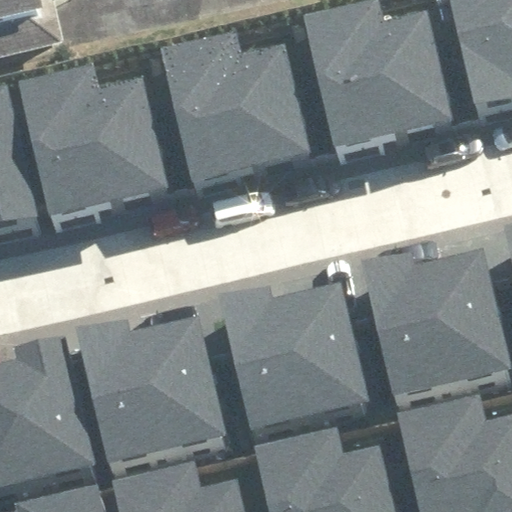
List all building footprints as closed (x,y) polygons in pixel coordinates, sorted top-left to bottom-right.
[(0,0),(0,77),(57,62),(40,0),(0,0)] [(511,0),(457,0),(484,121),(511,114),(511,0)] [(350,158),(471,131),(448,29),(408,37),(402,10),(321,28),(350,158)] [(197,188),(318,162),(295,59),(255,68),(249,41),(168,59),(197,188)] [(54,223),(175,196),(152,94),(112,102),(106,75),(26,93),(54,223)] [(0,235),(46,225),(18,96),(0,99),(0,235)] [(420,267),(372,279),(406,411),(511,384),(511,333),(495,265),(424,282),(420,267)] [(276,297),(228,309),(261,441),(380,412),(350,295),(280,312),(276,297)] [(135,333),(87,345),(120,477),(239,447),(210,330),(139,348),(135,333)] [(0,504),(106,478),(73,346),(26,358),(29,373),(0,380),(0,504)] [(511,511),(511,430),(489,436),(482,408),(399,428),(419,511),(511,511)] [(404,511),(391,457),(351,466),(344,438),(261,458),(273,511),(404,511)] [(255,511),(251,493),(210,503),(203,475),(120,494),(124,511),(255,511)] [(116,511),(113,497),(50,511),(116,511)]
